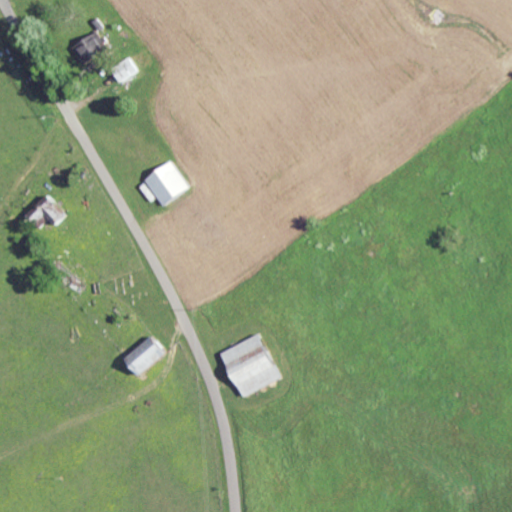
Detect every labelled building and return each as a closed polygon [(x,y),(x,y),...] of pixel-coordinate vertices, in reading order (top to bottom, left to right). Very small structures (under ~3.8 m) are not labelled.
[(101,36),(74,48),(82,64),(108,52),(101,36)] [(149,180),(168,206),(194,187),(175,161),(149,180)] [(62,224),(73,212),(53,193),(35,213),(41,219),(48,212),(62,224)] [(228,352),(249,396),(288,377),(266,333),(228,352)] [(130,358),(145,375),(172,350),(157,334),(130,358)]
